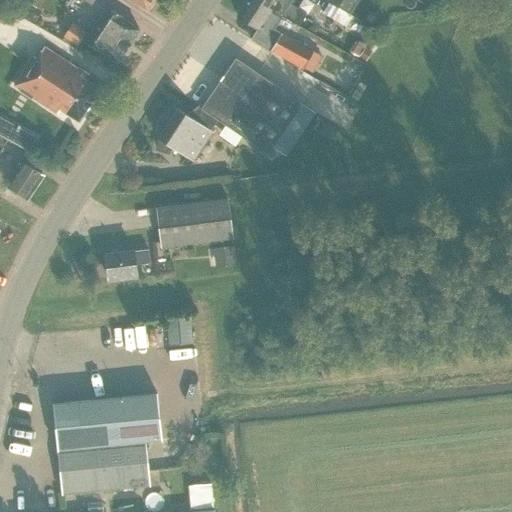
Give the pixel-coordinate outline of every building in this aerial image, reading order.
[(133,0),(147,9),(152,0),(133,0)] [(274,29),(282,16),(257,0),(247,0),(238,15),(258,28),(250,40),(270,52),(271,50),(303,68),(313,51),(274,29)] [(257,0),(282,16),(300,26),(307,14),(291,3),(292,0),(257,0)] [(42,10),(29,3),(22,15),(35,22),(42,10)] [(119,16),(107,9),(98,23),(93,19),(89,26),(94,29),(86,41),(98,49),(117,62),(139,29),(119,16)] [(78,45),(87,32),(72,23),(64,36),(78,45)] [(365,46),(358,58),(366,63),(374,50),(365,46)] [(79,70),(44,47),(37,58),(33,55),(14,85),(57,113),(60,109),(79,121),(99,89),(90,84),(95,76),(87,71),(84,80),(76,77),(79,70)] [(268,154),(303,103),(235,57),(201,107),(200,106),(199,107),(189,116),(177,108),(157,138),(160,140),(157,150),(158,149),(168,151),(171,147),(194,162),(214,132),(211,130),(217,120),(268,154)] [(36,137),(0,116),(0,135),(28,151),(36,137)] [(43,175),(22,161),(14,173),(6,167),(0,175),(0,181),(27,199),(43,175)] [(161,247),(233,238),(228,199),(156,208),(161,247)] [(236,244),(216,246),(218,264),(238,262),(236,244)] [(150,263),(148,249),(133,251),(133,250),(105,254),(109,279),(137,276),(135,265),(150,263)] [(168,317),(169,342),(193,341),(192,316),(168,317)] [(62,493),(150,484),(145,438),(163,436),(159,393),(53,404),(62,493)] [(191,509),(213,507),(211,484),(189,485),(191,509)]
